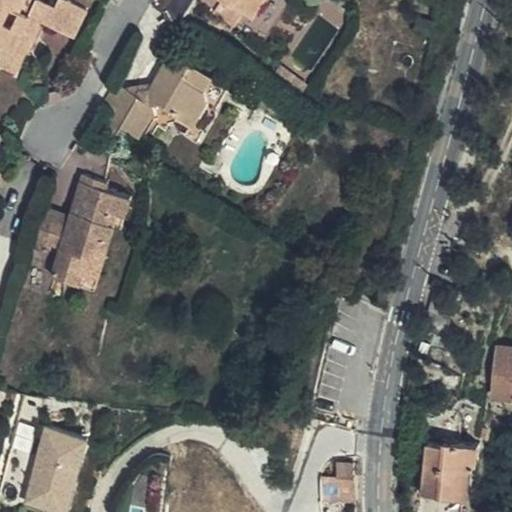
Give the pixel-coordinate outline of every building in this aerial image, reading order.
[(0,0),(0,64),(12,69),(20,52),(25,54),(40,21),(41,19),(28,12),(34,0),(0,0)] [(46,24),(54,6),(41,0),(34,0),(28,12),(41,19),(40,21),(46,24)] [(67,0),(56,0),(54,6),(46,24),(75,37),(87,9),(67,0)] [(242,14),(251,19),(263,0),(221,0),(212,13),(233,27),(242,14)] [(171,51),(155,79),(149,89),(136,92),(125,86),(116,80),(103,102),(114,130),(119,133),(123,125),(141,135),(154,113),(156,113),(155,104),(161,103),(194,122),(209,98),(207,86),(213,74),(171,51)] [(20,52),(12,69),(17,72),(25,54),(20,52)] [(149,89),(155,79),(125,86),(136,92),(149,89)] [(289,103),(281,96),(264,86),(254,103),(279,119),(289,103)] [(114,211),(126,215),(133,194),(109,188),(110,180),(81,172),(71,211),(69,218),(52,214),(41,251),(48,253),(51,246),(58,248),(51,274),(82,283),(89,256),(104,261),(115,223),(111,222),(114,211)] [(28,248),(41,251),(52,214),(54,207),(41,204),(33,231),(28,248)] [(71,211),(54,207),(52,214),(69,218),(71,211)] [(115,223),(123,225),(126,215),(114,211),(111,222),(115,223)] [(89,256),(82,283),(95,287),(104,261),(89,256)] [(511,395),(511,345),(497,345),(493,396),(511,395)] [(25,501),(67,511),(72,511),(93,434),(46,421),(25,501)] [(422,492),(463,495),(466,462),(473,462),(478,463),(480,443),(444,439),(444,444),(426,443),(422,492)] [(466,462),(463,495),(469,496),(473,462),(466,462)] [(327,501),(355,499),(353,464),(333,466),(334,479),(326,480),(327,501)]
